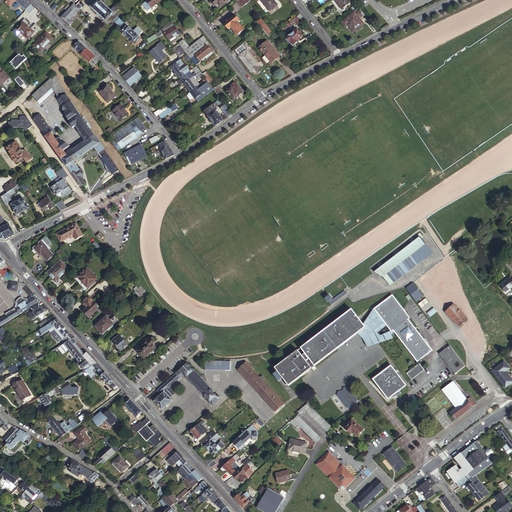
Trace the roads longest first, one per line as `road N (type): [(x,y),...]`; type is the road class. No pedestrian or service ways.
road 1 (tertiary): [(0,246),(171,437)]
road 2 (residential): [(182,154),(107,63),(34,0)]
road 3 (residential): [(136,511),(106,476),(0,407)]
road 4 (residential): [(87,202),(15,103),(0,115)]
road 5 (residential): [(457,0),(340,58)]
road 6 (residential): [(262,97),(184,0)]
